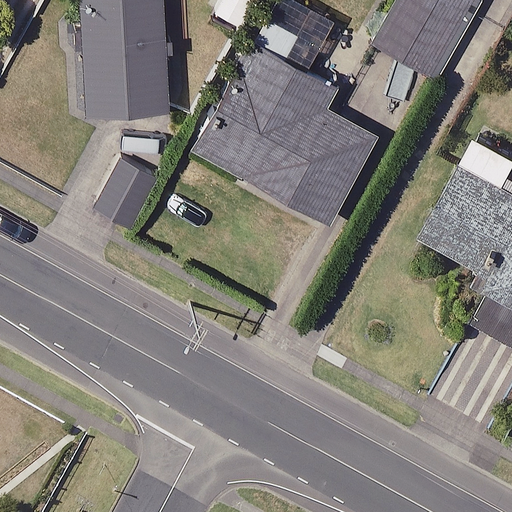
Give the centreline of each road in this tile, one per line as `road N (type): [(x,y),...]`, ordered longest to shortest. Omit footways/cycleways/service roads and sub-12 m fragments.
road 1 (tertiary): [(223,398),(0,274)]
road 2 (tertiary): [(430,511),(223,398)]
road 3 (residential): [(223,398),(163,511)]
